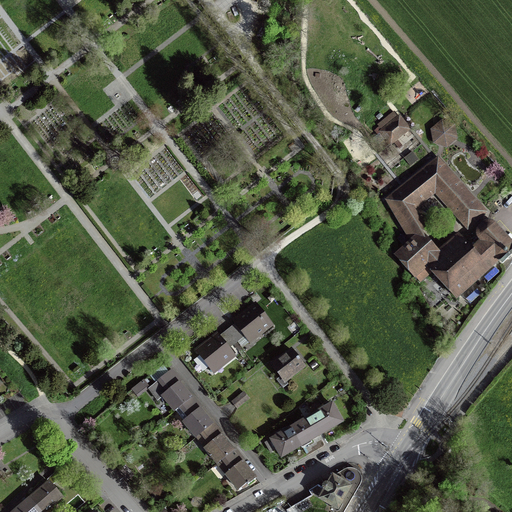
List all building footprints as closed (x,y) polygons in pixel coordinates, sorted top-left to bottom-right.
[(380,132),(390,144),(408,130),(398,118),(380,132)] [(455,124),(441,120),(431,129),(433,143),(447,148),(458,139),(455,124)] [(419,159),(412,151),(404,158),(410,166),(419,159)] [(476,280),(497,261),(480,242),(471,250),(458,236),(448,245),(444,242),(435,250),(420,233),(408,213),(435,192),(467,228),(484,213),(437,160),(387,201),(411,241),(408,244),(396,255),(402,261),(400,263),(419,284),(432,272),(455,298),(476,280)] [(478,239),(480,242),(497,261),(500,264),(501,264),(509,257),(511,254),(511,243),(494,224),(491,222),(488,221),(485,221),(481,221),(478,223),(476,226),(475,229),(475,233),(476,236),(478,239)] [(256,305),(233,323),(248,343),(271,325),(256,305)] [(212,372),(233,356),(217,335),(196,352),(212,372)] [(303,367),(291,351),(272,366),(284,382),(303,367)] [(196,437),(202,432),(210,443),(204,448),(217,464),(223,459),(232,469),(225,475),(238,490),(246,484),(247,485),(255,479),(241,462),(243,461),(239,455),(234,449),(232,451),(220,436),(222,435),(217,429),(213,423),(211,425),(199,410),(201,408),(196,402),(192,397),(190,399),(178,384),(180,382),(175,376),(171,371),(148,389),(157,401),(163,397),(174,411),(181,406),(189,417),(183,422),(196,437)] [(243,393),(231,402),(236,409),(248,399),(243,393)] [(341,422),(331,405),(323,410),(281,434),(265,444),(270,453),(277,449),(281,457),(320,434),(341,422)] [(399,416),(401,408),(391,406),(389,413),(399,416)] [(46,480),(52,486),(63,475),(58,469),(46,480)] [(334,511),(343,511),(360,483),(361,480),(360,476),(358,472),(355,470),(353,469),(350,469),(347,469),(345,470),(332,477),(327,485),(326,484),(324,485),(323,485),(322,488),(318,485),(308,491),(322,500),(337,509),(334,511)] [(53,504),(61,498),(49,483),(42,489),(39,486),(36,488),(33,491),(36,494),(24,504),(21,501),(18,504),(16,505),(18,509),(14,511),(37,511),(51,501),(53,504)] [(312,511),(318,509),(311,496),(291,507),(293,511),(312,511)]
